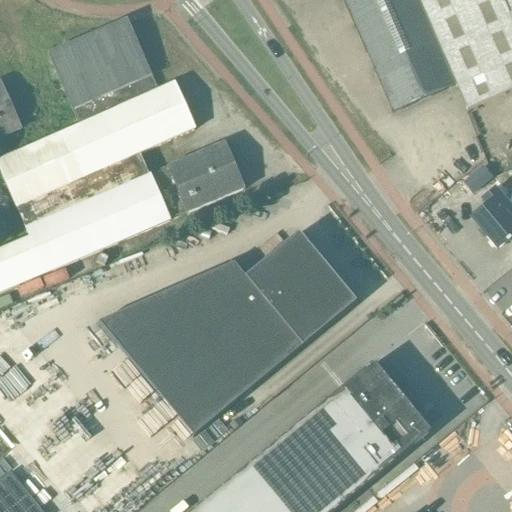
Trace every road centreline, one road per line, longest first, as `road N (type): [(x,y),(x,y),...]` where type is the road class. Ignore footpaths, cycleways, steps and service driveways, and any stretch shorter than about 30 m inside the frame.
road 1 (tertiary): [(511,372),(340,169)]
road 2 (tertiary): [(184,0),(305,141),(340,169)]
road 3 (tertiary): [(340,169),(327,130),(239,0)]
